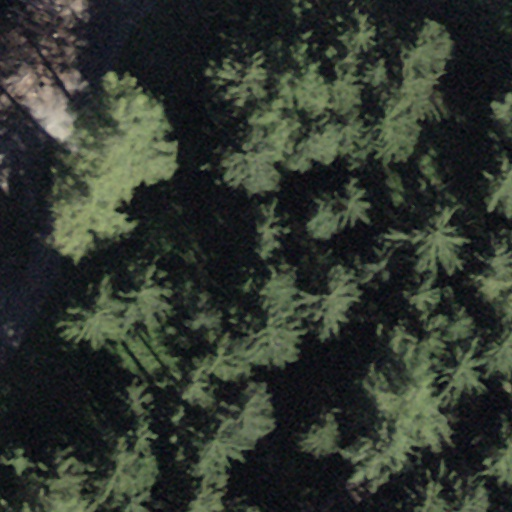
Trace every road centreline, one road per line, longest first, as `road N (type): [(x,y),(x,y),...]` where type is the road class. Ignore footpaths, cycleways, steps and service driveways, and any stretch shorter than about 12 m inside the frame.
road 1 (track): [(131,0),(61,121),(55,219),(0,353)]
road 2 (track): [(324,511),(452,440),(511,422)]
